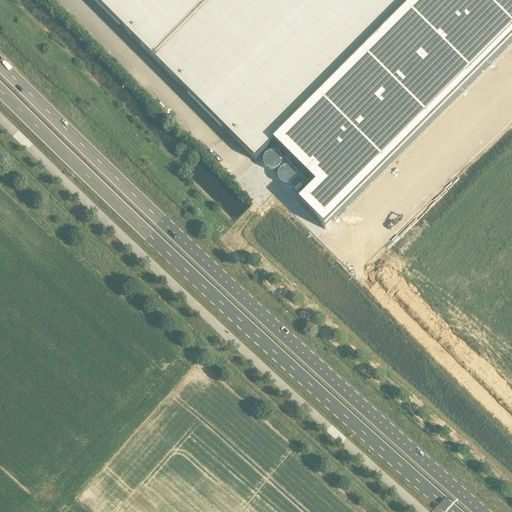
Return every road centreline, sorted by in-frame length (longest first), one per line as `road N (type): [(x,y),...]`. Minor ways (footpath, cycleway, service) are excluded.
road 1 (primary): [(478,511),(0,65)]
road 2 (primary): [(0,91),(195,282),(450,511)]
road 3 (unclassified): [(417,511),(0,118)]
